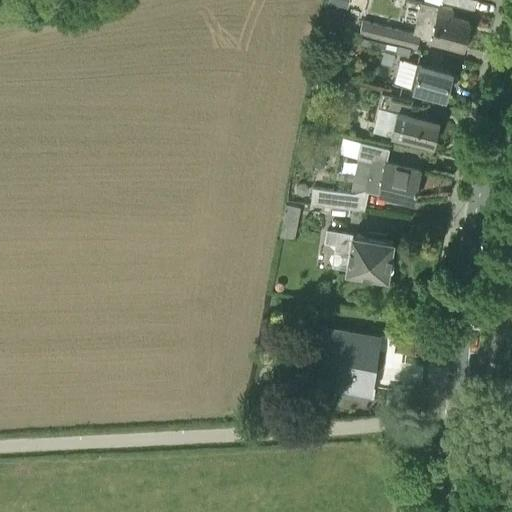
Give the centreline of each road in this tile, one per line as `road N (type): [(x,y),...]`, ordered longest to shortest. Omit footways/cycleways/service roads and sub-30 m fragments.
road 1 (unclassified): [(460,420),(0,446)]
road 2 (tertiary): [(460,420),(480,215),(511,74)]
